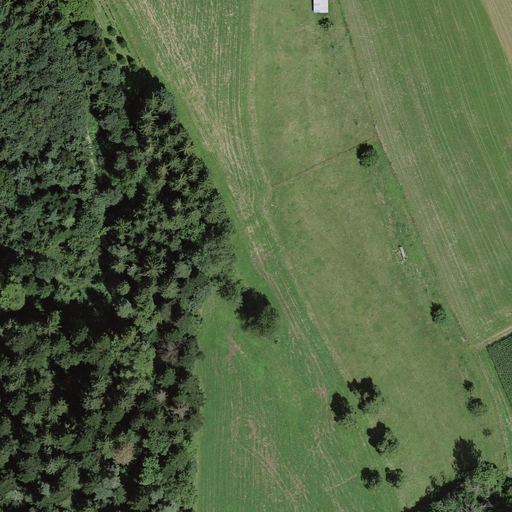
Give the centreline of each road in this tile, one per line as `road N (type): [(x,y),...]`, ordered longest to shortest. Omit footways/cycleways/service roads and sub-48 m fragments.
road 1 (track): [(62,0),(115,331),(134,393),(133,511)]
road 2 (track): [(195,255),(75,0)]
